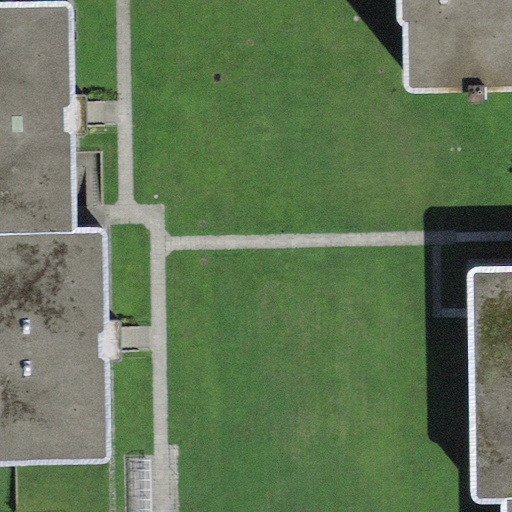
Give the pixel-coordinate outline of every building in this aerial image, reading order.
[(511,0),(395,0),(396,24),(402,24),(403,92),(511,89),(511,0)] [(68,3),(0,4),(0,238),(73,237),(73,231),(68,3)] [(102,230),(73,231),(73,237),(0,238),(0,467),(107,465),(102,230)] [(511,269),(467,270),(471,502),(501,502),(511,501),(511,269)] [(511,511),(511,501),(501,502),(500,511),(511,511)]
